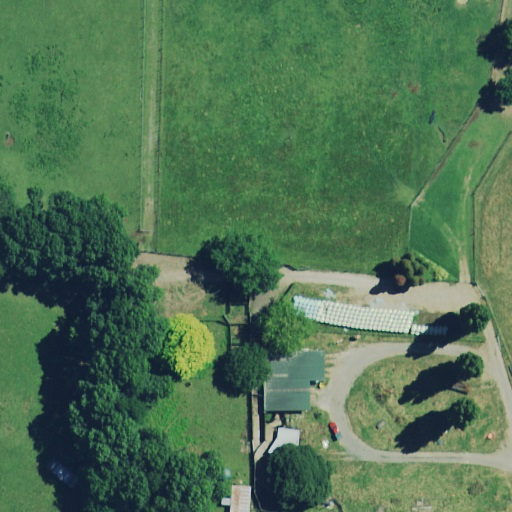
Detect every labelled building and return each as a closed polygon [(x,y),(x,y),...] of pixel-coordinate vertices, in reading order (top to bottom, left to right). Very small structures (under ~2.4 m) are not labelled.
[(322,352),(264,352),(264,411),(308,411),(308,381),(322,381),(322,352)] [(278,436),(266,455),(298,456),(299,430),(278,430),(278,436)] [(360,431),(356,440),(370,447),(374,438),(360,431)] [(56,457),(45,469),(73,492),(83,479),(56,457)] [(345,485),(336,481),(331,494),(341,498),(345,485)] [(248,511),(250,488),(232,486),(231,500),(222,499),(221,505),(230,506),(229,511),(248,511)]
